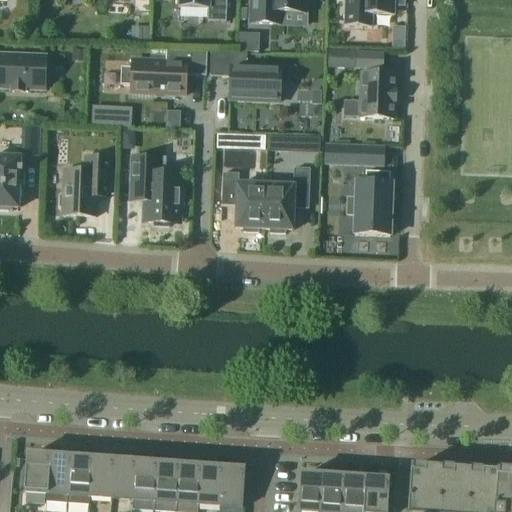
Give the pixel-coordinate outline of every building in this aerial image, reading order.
[(177,0),(177,10),(208,11),(207,23),(226,24),(226,0),(177,0)] [(305,27),(305,0),(250,0),(250,25),(305,27)] [(345,0),(344,29),(371,30),(372,17),(393,18),(394,7),(403,8),(403,0),(345,0)] [(132,31),(132,48),(148,49),(149,32),(132,31)] [(240,40),(240,53),(252,53),(252,40),(240,40)] [(73,52),(73,61),(83,62),(83,53),(73,52)] [(206,78),(206,53),(166,52),(166,64),(132,62),(132,71),(121,70),(121,87),(131,87),(130,95),(185,98),(186,77),(206,78)] [(328,52),(327,70),(354,71),(354,53),(328,52)] [(279,104),(280,70),(246,68),(247,55),(211,53),(210,78),(230,79),(229,102),(279,104)] [(0,90),(11,91),(11,93),(14,93),(14,91),(21,91),(21,94),(24,94),(24,91),(44,92),(45,59),(0,57),(0,90)] [(395,93),(395,76),(361,75),(359,119),(394,121),(394,105),(395,105),(395,93)] [(312,93),(312,106),(321,107),(321,93),(312,93)] [(92,111),(91,128),(107,129),(108,111),(92,111)] [(39,158),(40,130),(23,129),(21,157),(39,158)] [(121,133),(121,151),(127,151),(134,146),(134,134),(121,133)] [(216,138),(215,151),(232,152),(232,138),(216,138)] [(305,139),(305,154),(319,154),(319,140),(305,139)] [(354,148),(353,167),(382,168),(383,149),(354,148)] [(19,161),(0,159),(0,211),(9,212),(11,210),(17,210),(18,187),(21,187),(22,171),(19,171),(19,161)] [(182,210),(183,193),(183,192),(179,192),(180,177),(164,176),(164,161),(132,159),(131,203),(145,203),(144,224),(153,224),(153,228),(168,229),(168,225),(178,225),(178,210),(182,210)] [(64,173),(63,195),(60,198),(60,208),(62,211),(62,218),(95,219),(96,199),(109,199),(110,160),(97,160),(96,174),(64,173)] [(265,187),(264,231),(269,232),(269,235),(285,236),(285,232),(292,232),(293,206),(308,206),(309,171),(294,170),(293,188),(265,187)] [(389,174),(365,173),(365,185),(356,185),(355,201),(347,200),(347,217),(355,217),(354,237),(389,238),(390,218),(391,218),(391,205),(391,186),(389,186),(389,174)] [(264,231),(265,187),(238,186),(238,176),(222,175),(221,203),(237,204),(236,230),(242,230),(242,234),(258,235),(258,231),(264,231)] [(46,496),(49,459),(26,458),(24,494),(46,496)] [(67,505),(70,461),(49,459),(46,496),(46,504),(67,505)] [(92,462),(70,461),(67,505),(89,507),(89,499),(92,462)] [(111,500),(114,464),(92,462),(89,499),(111,500)] [(132,502),(135,465),(114,464),(111,500),(132,502)] [(132,502),(132,511),(134,511),(153,511),(154,503),(157,467),(135,465),(132,502)] [(154,503),(153,511),(175,511),(176,505),(179,468),(157,467),(154,503)] [(176,505),(175,511),(197,511),(198,507),(200,470),(179,468),(176,505)] [(511,511),(511,476),(411,469),(408,506),(407,511),(511,511)] [(219,508),(222,472),(200,470),(198,507),(219,508)] [(242,510),(244,473),(222,472),(219,508),(242,510)] [(297,511),(320,511),(323,479),(300,477),(297,511)] [(320,511),(342,511),(345,480),(323,479),(320,511)] [(363,511),(366,482),(345,480),(342,511),(363,511)] [(366,482),(363,511),(386,511),(389,484),(366,482)]
